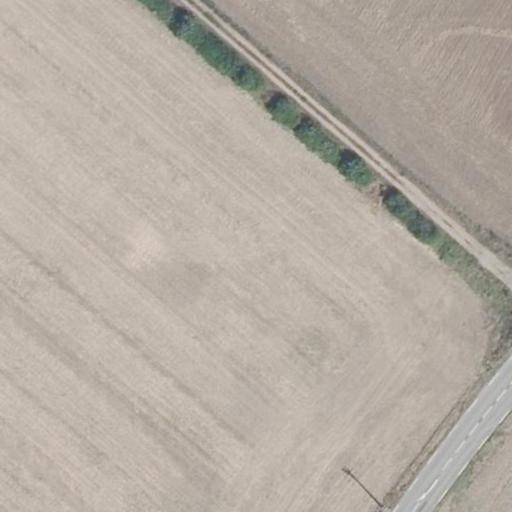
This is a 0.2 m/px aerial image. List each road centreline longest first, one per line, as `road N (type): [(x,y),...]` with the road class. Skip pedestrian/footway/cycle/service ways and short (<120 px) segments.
road 1 (track): [(191,0),(511,275)]
road 2 (secondary): [(511,389),(416,511)]
